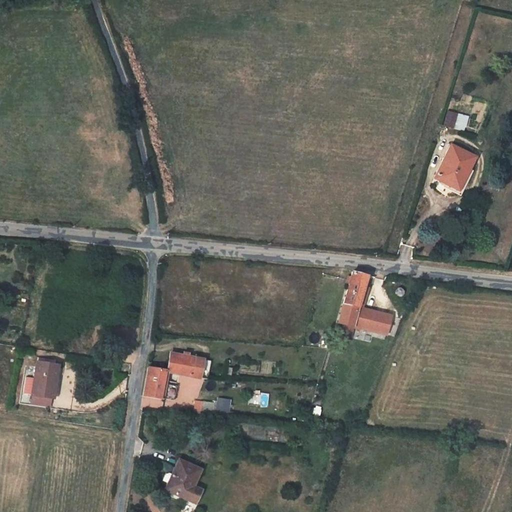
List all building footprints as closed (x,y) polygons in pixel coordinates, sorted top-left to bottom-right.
[(443,126),(464,131),(468,116),(447,110),(443,126)] [(449,149),(434,179),(445,184),(444,186),(455,193),(472,161),(449,149)] [(354,273),(350,286),(361,289),(366,275),(354,273)] [(350,286),(344,303),(355,306),(356,303),(359,304),(361,298),(358,297),(361,289),(350,286)] [(392,316),(384,314),(380,329),(388,332),(392,316)] [(161,359),(158,376),(160,376),(192,381),(197,381),(199,365),(186,363),(186,358),(177,357),(177,361),(161,359)] [(55,369),(34,365),(28,399),(49,402),(55,369)] [(158,376),(140,374),(137,398),(155,402),(156,400),(166,401),(169,385),(159,384),(160,376),(158,376)] [(216,401),(194,401),(194,411),(230,411),(230,398),(216,398),(216,401)] [(161,488),(159,493),(179,501),(178,504),(186,507),(193,494),(186,490),(194,473),(171,463),(165,477),(161,476),(158,481),(161,488)]
